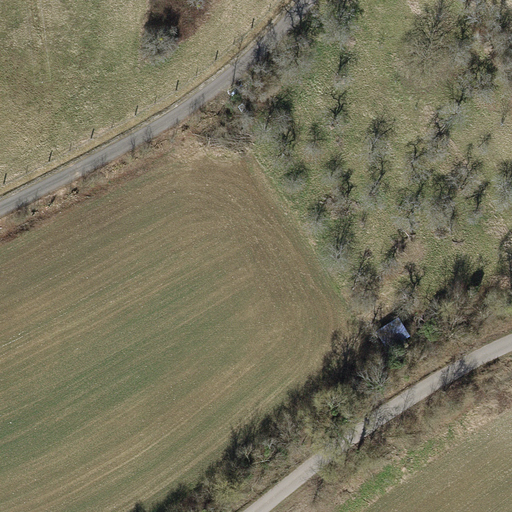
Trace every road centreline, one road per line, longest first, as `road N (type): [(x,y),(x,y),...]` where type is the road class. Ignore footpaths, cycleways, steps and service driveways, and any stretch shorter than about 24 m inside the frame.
road 1 (residential): [(303,0),(158,120),(0,202)]
road 2 (residential): [(247,511),(364,425),(511,339)]
